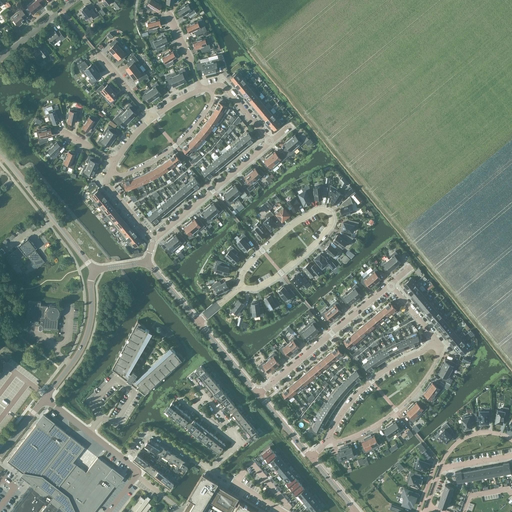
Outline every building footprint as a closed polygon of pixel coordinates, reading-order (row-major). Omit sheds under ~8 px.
[(41,4),(43,1),(42,0),(37,0),(28,8),(33,15),(43,7),(41,4)] [(115,0),(112,3),(117,9),(122,6),(117,0),(115,0)] [(147,2),(144,7),(150,11),(152,8),(157,11),(158,10),(159,10),(161,7),(160,6),(161,5),(158,3),(159,2),(156,0),(154,0),(154,1),(153,0),(149,0),(149,2),(147,2)] [(195,12),(192,6),(190,7),(188,4),(185,6),(184,4),(180,7),(181,8),(178,10),(179,11),(178,12),(180,16),(181,15),(182,16),(187,13),(189,16),(189,15),(191,18),(196,14),(195,12)] [(91,19),(96,15),(92,9),(90,11),(85,6),(79,11),(80,12),(78,13),(79,15),(80,17),(83,16),(85,19),(89,17),(91,19)] [(18,26),(26,21),(25,20),(25,19),(27,17),(21,9),(11,17),(18,26)] [(151,21),(147,22),(148,26),(147,26),(149,33),(156,31),(155,27),(161,26),(161,24),(162,24),(161,20),(159,20),(159,19),(156,20),(155,18),(151,20),(151,21)] [(188,27),(186,28),(188,32),(189,31),(190,33),(196,30),(198,35),(207,31),(203,24),(201,25),(199,21),(195,23),(194,21),(190,23),(190,25),(187,26),(188,27)] [(61,41),(65,38),(59,31),(57,33),(55,31),(46,37),(49,41),(50,42),(54,47),(55,46),(54,44),(60,39),(61,41)] [(166,37),(165,36),(163,37),(162,37),(161,36),(157,38),(158,39),(153,42),(157,51),(164,48),(163,45),(168,42),(168,41),(169,41),(167,37),(166,37)] [(195,47),(196,48),(202,46),(204,52),(211,50),(206,37),(202,39),(201,38),(197,39),(197,41),(194,42),(194,43),(193,43),(194,47),(195,47)] [(112,55),(122,46),(115,39),(110,43),(113,46),(109,49),(111,51),(109,52),(112,55)] [(49,53),(40,42),(34,47),(37,50),(33,54),(36,58),(35,59),(39,64),(44,60),(42,58),(45,56),(49,53)] [(122,46),(112,55),(115,58),(116,57),(118,59),(122,55),(124,58),(129,53),(122,46)] [(165,61),(163,62),(166,67),(173,64),(171,61),(176,57),(175,56),(176,56),(174,52),(173,53),(173,51),(169,53),(169,52),(165,54),(165,56),(162,57),(165,61)] [(130,65),(126,69),(127,71),(126,72),(128,75),(139,67),(133,59),(136,57),(134,54),(126,60),(130,65)] [(218,58),(209,61),(212,74),(216,73),(215,71),(218,71),(217,67),(220,66),(219,60),(224,59),(222,54),(218,55),(218,58)] [(83,62),(77,66),(80,69),(86,76),(97,68),(94,65),(93,66),(91,64),(88,66),(84,61),(83,62)] [(208,75),(212,74),(209,61),(196,64),(198,70),(204,69),(205,74),(208,73),(208,75)] [(146,74),(145,75),(139,67),(128,75),(131,78),(132,77),(134,79),(138,76),(140,79),(143,76),(145,78),(148,76),(146,74)] [(97,68),(86,76),(86,77),(87,75),(90,78),(88,80),(92,84),(97,80),(95,78),(99,74),(98,72),(99,71),(97,68)] [(175,73),(181,85),(184,84),(184,82),(186,81),(184,76),(187,75),(184,69),(179,71),(180,73),(176,75),(175,73)] [(232,77),(230,79),(233,82),(231,83),(233,85),(244,75),(244,74),(242,75),(239,72),(236,74),(235,73),(231,76),(232,77)] [(177,87),(181,85),(175,73),(166,77),(169,83),(172,82),(174,86),(177,85),(177,87)] [(238,88),(247,81),(244,77),(245,76),(244,75),(233,85),(234,87),(236,85),(238,88)] [(240,94),(252,84),(251,83),(250,85),(247,81),(238,88),(241,91),(239,93),(240,94)] [(160,97),(159,96),(161,94),(158,90),(161,88),(157,82),(152,86),(153,88),(150,90),(149,88),(155,98),(157,100),(160,97)] [(103,97),(113,88),(110,85),(109,86),(107,84),(103,88),(101,85),(96,90),(103,97)] [(246,97),(254,90),(251,87),(253,85),(252,84),(240,94),(242,96),(243,94),(246,97)] [(113,88),(103,97),(110,104),(115,100),(112,97),(116,94),(114,92),(116,91),(113,88)] [(157,100),(155,98),(149,88),(140,94),(144,99),(147,97),(150,102),(152,100),(153,102),(157,100)] [(254,90),(246,97),(249,100),(247,102),(248,103),(258,95),(254,90)] [(254,106),(262,99),(259,96),(261,94),(260,93),(258,95),(248,103),(249,105),(251,103),(254,106)] [(258,111),(266,104),(263,100),(265,99),(264,98),(262,99),(254,106),(252,108),(253,110),(255,108),(258,111)] [(224,112),(227,107),(222,104),(223,103),(220,101),(219,103),(219,102),(216,107),(224,112)] [(135,117),(134,116),(135,114),(132,110),(134,108),(129,103),(125,107),(127,109),(124,111),(122,110),(132,120),(135,117)] [(260,117),(271,107),(271,106),(269,108),(266,104),(258,111),(260,114),(258,116),(260,117)] [(52,106),(44,109),(45,114),(49,113),(50,116),(48,116),(49,121),(51,120),(52,123),(53,123),(54,124),(58,123),(57,122),(59,121),(57,115),(60,114),(58,107),(55,108),(53,109),(52,106)] [(226,113),(224,112),(216,107),(213,112),(223,118),(226,113)] [(265,120),(274,113),(271,110),(272,108),(271,107),(260,117),(261,119),(263,117),(265,120)] [(68,118),(67,122),(68,122),(68,123),(72,124),(73,123),(74,123),(75,117),(79,118),(80,111),(70,109),(69,114),(67,113),(66,118),(68,118)] [(122,110),(112,120),(117,125),(118,125),(123,120),(126,123),(128,121),(129,123),(132,120),(122,110)] [(220,123),(223,118),(213,112),(211,116),(218,121),(220,123)] [(267,126),(279,116),(278,115),(277,117),(274,113),(265,120),(268,123),(266,125),(267,126)] [(83,123),(84,124),(82,127),(83,127),(83,128),(86,131),(87,130),(88,131),(91,126),(94,128),(98,121),(100,119),(96,117),(95,119),(90,116),(87,120),(85,119),(83,123)] [(215,126),(218,121),(211,116),(208,120),(215,126)] [(279,116),(267,126),(269,128),(270,126),(273,130),(275,128),(276,129),(279,126),(278,125),(280,124),(281,122),(278,119),(280,117),(279,116)] [(212,130),(215,126),(208,120),(204,125),(212,130)] [(116,138),(115,137),(116,135),(112,132),(114,129),(108,125),(103,133),(114,141),(116,138)] [(208,135),(212,130),(204,125),(201,129),(208,135)] [(41,130),(36,132),(39,142),(40,145),(46,142),(46,140),(45,137),(51,135),(51,134),(52,134),(51,129),(50,130),(49,128),(46,129),(46,128),(41,129),(41,130)] [(205,139),(208,135),(201,129),(198,133),(205,139)] [(242,134),(250,143),(254,139),(250,135),(252,134),(250,132),(248,133),(246,130),(242,134)] [(112,145),(114,141),(103,133),(102,134),(104,135),(102,138),(100,137),(97,142),(102,145),(104,143),(109,146),(110,144),(112,145)] [(201,143),(205,139),(198,133),(194,137),(201,143)] [(245,146),(250,143),(242,134),(243,136),(240,139),(238,137),(238,138),(245,146)] [(302,135),(301,137),(298,139),(295,135),(292,137),(291,135),(288,138),(297,148),(305,142),(304,141),(306,140),(302,135)] [(202,145),(194,137),(191,141),(197,147),(199,149),(202,145)] [(241,150),(245,146),(238,138),(234,141),(241,150)] [(288,147),(283,152),(287,157),(297,148),(288,138),(286,140),(287,141),(285,143),(288,147)] [(193,151),(197,147),(191,141),(187,144),(195,153),(195,152),(193,151)] [(237,153),(241,150),(234,141),(230,144),(237,153)] [(57,143),(56,142),(53,144),(52,143),(49,146),(50,148),(46,151),(53,159),(59,154),(56,151),(61,147),(60,146),(61,145),(58,142),(57,143)] [(191,157),(195,153),(187,144),(183,148),(182,149),(184,152),(185,151),(189,155),(191,157)] [(233,157),(237,153),(230,144),(229,145),(231,147),(227,150),(233,157)] [(229,160),(233,157),(227,150),(223,153),(229,160)] [(69,153),(68,152),(67,155),(65,155),(63,159),(65,160),(63,164),(72,168),(75,162),(72,160),(74,155),(73,154),(74,153),(70,151),(69,153)] [(272,152),(269,154),(277,165),(287,157),(283,152),(278,156),(275,151),(273,153),(272,152)] [(225,164),(229,160),(223,153),(219,157),(225,164)] [(181,161),(178,157),(179,156),(177,154),(176,155),(175,154),(171,157),(176,165),(181,161)] [(270,171),(277,165),(269,154),(266,157),(267,158),(265,160),(268,164),(266,166),(270,171)] [(99,166),(97,166),(98,163),(93,161),(95,158),(89,155),(86,161),(88,162),(87,165),(85,164),(85,165),(97,170),(99,166)] [(172,168),(176,165),(171,157),(170,158),(167,161),(172,168)] [(221,167),(225,164),(219,157),(215,160),(221,167)] [(216,171),(221,167),(215,160),(211,164),(216,171)] [(167,171),(172,168),(167,161),(162,163),(167,171)] [(162,174),(167,171),(162,163),(158,166),(162,174)] [(212,174),(216,171),(211,164),(206,167),(212,174)] [(96,174),(97,170),(85,165),(81,174),(87,176),(88,173),(93,175),(94,173),(96,174)] [(158,177),(162,174),(158,166),(153,169),(158,177)] [(208,178),(212,174),(206,167),(202,171),(201,172),(203,175),(205,174),(208,178)] [(249,171),(257,182),(258,182),(256,180),(259,178),(260,179),(265,175),(261,170),(258,172),(255,168),(253,170),(252,169),(249,171)] [(153,179),(158,177),(153,169),(149,171),(153,179)] [(148,182),(153,179),(149,171),(144,174),(148,182)] [(257,182),(249,171),(246,174),(247,175),(245,177),(248,181),(244,184),(248,189),(257,182)] [(143,184),(148,182),(144,174),(139,176),(143,184)] [(188,179),(196,188),(200,184),(197,180),(198,179),(196,177),(195,178),(193,175),(188,179)] [(135,178),(134,178),(138,186),(139,189),(144,187),(143,184),(139,176),(135,178)] [(132,188),(138,186),(134,178),(129,180),(132,188)] [(192,191),(196,188),(188,179),(190,181),(186,184),(192,191)] [(127,190),(132,188),(129,180),(124,182),(123,183),(124,186),(125,185),(127,190)] [(188,195),(192,191),(186,184),(182,188),(188,195)] [(232,185),(229,188),(236,197),(239,194),(241,196),(245,192),(244,190),(246,188),(244,185),(241,187),(238,189),(235,185),(233,187),(232,185)] [(311,201),(308,195),(311,194),(309,185),(302,188),(303,192),(299,194),(304,205),(305,204),(309,202),(311,201)] [(335,190),(336,189),(331,185),(329,195),(333,198),(331,201),(336,204),(338,201),(339,202),(343,196),(335,190)] [(323,194),(326,195),(327,187),(327,188),(321,187),(320,186),(314,187),(315,191),(313,191),(314,196),(315,195),(315,199),(322,198),(321,194),(323,194)] [(347,190),(344,195),(348,198),(354,192),(350,186),(347,189),(347,190)] [(183,198),(188,195),(182,188),(178,191),(183,198)] [(233,199),(236,197),(229,188),(226,190),(227,192),(225,193),(228,197),(226,200),(230,205),(235,201),(233,199)] [(92,203),(104,193),(103,191),(101,193),(98,190),(96,191),(95,190),(92,193),(93,194),(91,196),(90,197),(93,200),(91,202),(92,203)] [(179,202),(183,198),(178,191),(174,195),(179,202)] [(97,206),(106,199),(103,196),(105,194),(104,193),(92,203),(93,204),(94,202),(97,206)] [(175,205),(179,202),(174,195),(169,198),(175,205)] [(344,207),(340,208),(342,212),(341,212),(342,215),(343,215),(343,216),(355,212),(352,204),(353,204),(350,197),(343,202),(345,206),(344,207)] [(171,209),(175,205),(169,198),(165,202),(171,209)] [(294,199),(293,198),(287,202),(293,212),(299,208),(297,205),(299,203),(296,198),(294,199)] [(100,212),(112,202),(110,200),(108,202),(106,199),(97,206),(100,210),(99,211),(100,212)] [(105,215),(114,208),(111,205),(113,204),(112,202),(100,212),(101,213),(102,212),(105,215)] [(167,212),(171,209),(165,202),(161,205),(167,212)] [(207,206),(216,217),(223,210),(219,205),(217,207),(213,203),(211,205),(210,204),(207,206)] [(163,216),(167,212),(161,205),(157,209),(155,207),(163,216)] [(288,212),(287,212),(281,205),(274,211),(282,220),(287,216),(288,217),(290,215),(288,212)] [(216,217),(207,206),(204,209),(205,210),(203,211),(207,216),(204,218),(208,223),(213,219),(211,217),(214,215),(216,217)] [(159,219),(163,216),(155,207),(151,210),(159,219)] [(109,220),(117,213),(119,211),(118,210),(116,211),(114,208),(105,215),(108,219),(107,220),(107,221),(109,220)] [(154,223),(159,219),(151,210),(153,212),(148,216),(149,216),(148,217),(150,220),(151,219),(154,223)] [(277,225),(273,220),(276,218),(271,211),(266,215),(268,218),(264,221),(264,222),(270,230),(271,230),(277,225),(277,224),(277,225)] [(111,226),(123,216),(122,214),(120,216),(117,213),(109,220),(112,223),(110,225),(111,226)] [(117,229),(125,222),(123,219),(124,217),(123,216),(111,226),(112,227),(114,225),(117,229)] [(188,222),(197,232),(205,226),(200,221),(198,223),(194,219),(192,221),(191,219),(188,222)] [(352,220),(351,224),(344,222),(343,223),(342,223),(342,226),(343,226),(342,229),(352,232),(353,228),(357,229),(359,222),(352,220)] [(263,231),(263,230),(264,228),(265,229),(266,229),(259,221),(254,225),(256,227),(252,231),(259,240),(266,234),(263,231)] [(119,235),(131,225),(130,223),(128,225),(125,222),(117,229),(120,233),(118,234),(119,235)] [(197,233),(197,232),(188,222),(185,224),(186,226),(184,227),(188,231),(185,234),(189,239),(194,235),(193,233),(195,231),(197,233)] [(124,238),(133,231),(130,228),(132,227),(131,225),(119,235),(120,236),(121,235),(124,238)] [(127,244),(139,234),(137,233),(135,234),(133,231),(124,238),(127,242),(126,243),(127,244)] [(238,245),(241,249),(242,248),(244,250),(245,250),(246,251),(249,248),(249,247),(250,246),(246,241),(248,239),(244,233),(239,237),(240,239),(237,242),(239,244),(238,245)] [(139,234),(127,244),(128,245),(129,244),(132,248),(135,245),(136,246),(140,243),(139,242),(141,241),(138,237),(140,236),(139,234)] [(350,243),(354,238),(345,234),(342,238),(338,234),(333,240),(343,247),(346,243),(348,244),(350,242),(350,243)] [(169,238),(178,248),(186,242),(181,237),(179,239),(175,235),(173,236),(172,235),(169,238)] [(27,238),(25,240),(21,242),(22,243),(18,245),(20,247),(7,257),(13,264),(25,254),(26,255),(27,255),(38,267),(45,262),(35,249),(37,248),(34,244),(32,240),(31,241),(30,239),(27,238)] [(171,255),(178,248),(169,238),(166,240),(167,241),(165,243),(169,247),(166,249),(171,255)] [(333,257),(336,254),(338,256),(342,251),(338,247),(336,250),(329,244),(328,245),(327,246),(326,247),(326,248),(325,249),(333,257)] [(227,258),(230,261),(231,260),(234,263),(235,262),(236,262),(239,259),(238,258),(239,257),(234,253),(236,251),(231,246),(227,250),(228,252),(225,255),(228,257),(227,258)] [(400,263),(397,258),(399,256),(395,251),(391,255),(392,257),(389,259),(396,268),(399,266),(398,264),(400,263)] [(315,258),(319,263),(318,264),(318,265),(321,268),(322,269),(323,268),(325,266),(326,268),(329,266),(332,269),(335,267),(331,261),(328,263),(327,263),(327,262),(325,259),(326,259),(323,256),(323,257),(320,254),(315,258)] [(345,255),(341,259),(346,263),(350,259),(345,255)] [(394,270),(396,268),(389,259),(386,262),(385,260),(380,264),(384,269),(387,267),(390,271),(392,269),(394,270)] [(218,273),(223,275),(223,273),(227,274),(227,273),(228,273),(230,269),(228,269),(229,268),(223,266),(224,263),(217,260),(214,270),(219,272),(218,273)] [(314,274),(317,277),(322,273),(314,264),(315,265),(313,267),(313,266),(312,266),(309,263),(303,268),(310,277),(314,274)] [(377,275),(380,273),(376,268),(368,274),(377,284),(380,282),(379,281),(381,279),(377,275)] [(291,278),(298,287),(304,282),(308,287),(311,285),(305,277),(302,280),(297,274),(295,276),(295,275),(291,278)] [(374,287),(377,284),(368,274),(360,280),(365,285),(367,283),(371,287),(373,286),(374,287)] [(417,281),(416,280),(415,282),(412,278),(410,279),(408,280),(407,279),(404,282),(405,284),(403,285),(406,288),(404,290),(405,291),(417,281)] [(416,284),(418,282),(417,281),(405,291),(406,293),(408,291),(411,294),(419,287),(416,284)] [(214,290),(217,289),(219,293),(221,292),(222,293),(226,291),(225,290),(228,288),(228,287),(229,286),(227,283),(226,283),(225,282),(220,285),(218,282),(212,285),(214,290)] [(361,296),(358,291),(360,289),(356,284),(348,290),(357,301),(360,298),(359,297),(361,296)] [(279,290),(278,291),(280,294),(279,295),(282,298),(284,297),(284,298),(282,299),(283,301),(284,300),(287,303),(292,300),(290,298),(295,295),(290,289),(287,291),(284,286),(282,287),(282,286),(278,289),(279,290)] [(424,290),(422,291),(419,287),(411,294),(414,297),(412,299),(413,301),(425,291),(424,290)] [(354,303),(357,301),(348,290),(348,291),(349,292),(347,295),(345,293),(341,297),(345,302),(347,300),(351,304),(353,302),(354,303)] [(424,293),(426,292),(425,291),(413,301),(414,302),(416,300),(419,303),(427,296),(424,293)] [(266,302),(265,303),(267,307),(269,306),(270,309),(274,306),(275,308),(280,305),(276,299),(273,300),(270,295),(269,296),(268,295),(265,297),(265,298),(264,299),(266,302)] [(432,299),(430,300),(427,296),(419,303),(421,307),(419,308),(421,310),(433,300),(432,299)] [(238,300),(236,303),(235,302),(232,306),(233,307),(230,311),(238,317),(243,311),(240,309),(244,304),(243,303),(243,302),(240,300),(239,301),(238,300)] [(432,302),(433,301),(433,300),(421,310),(422,311),(424,310),(426,313),(435,306),(432,302)] [(57,318),(58,318),(59,317),(60,316),(61,314),(61,313),(61,312),(61,311),(61,309),(60,308),(60,307),(59,306),(58,306),(57,305),(56,304),(54,304),(53,304),(52,304),(50,304),(49,305),(48,306),(41,305),(41,302),(29,301),(28,313),(27,313),(27,314),(26,314),(26,315),(26,316),(26,317),(27,317),(27,318),(28,318),(27,325),(31,325),(31,324),(34,325),(35,319),(39,319),(39,313),(45,313),(46,315),(46,316),(47,317),(48,318),(49,319),(50,319),(51,320),(52,320),(54,320),(55,320),(56,319),(57,318)] [(341,312),(338,308),(340,306),(336,301),(329,307),(337,317),(340,315),(339,314),(341,312)] [(252,307),(250,308),(251,312),(253,312),(253,317),(264,316),(263,309),(259,309),(259,303),(257,303),(257,302),(253,302),(253,304),(252,304),(252,307)] [(396,309),(397,308),(395,305),(393,306),(390,302),(386,306),(392,313),(391,313),(393,315),(397,311),(396,309)] [(387,316),(391,313),(392,313),(386,306),(381,309),(387,316)] [(439,308),(438,309),(435,306),(426,313),(429,316),(427,317),(428,319),(440,309),(439,308)] [(334,320),(337,317),(329,307),(328,307),(330,309),(327,311),(325,310),(321,313),(325,318),(328,316),(331,320),(333,319),(334,320)] [(383,320),(387,316),(381,309),(377,313),(383,320)] [(439,311),(441,310),(440,309),(428,319),(430,320),(431,319),(434,322),(442,315),(439,311)] [(57,330),(58,318),(57,318),(56,319),(55,320),(54,320),(52,320),(51,320),(50,319),(49,319),(48,318),(47,317),(46,316),(46,315),(45,313),(39,313),(39,319),(35,319),(34,325),(39,325),(38,328),(40,330),(41,330),(42,329),(42,328),(45,328),(45,329),(48,329),(51,329),(57,330)] [(379,323),(383,320),(377,313),(373,316),(379,323)] [(447,317),(445,318),(442,315),(434,322),(437,325),(435,327),(436,328),(448,318),(447,317)] [(375,327),(379,323),(373,316),(369,320),(375,327)] [(450,324),(447,320),(449,319),(448,318),(436,328),(437,330),(439,328),(442,331),(450,324)] [(319,331),(315,327),(318,324),(314,319),(306,326),(315,336),(318,334),(317,333),(319,331)] [(371,330),(375,327),(369,320),(365,323),(371,330)] [(367,334),(371,330),(365,323),(361,327),(367,334)] [(131,375),(127,374),(150,331),(137,324),(113,368),(113,369),(127,380),(128,379),(131,382),(131,383),(145,395),(183,361),(173,350),(137,382),(135,379),(138,374),(134,371),(131,375)] [(455,326),(453,328),(450,324),(442,331),(444,334),(442,336),(444,337),(456,327),(455,326)] [(312,339),(315,336),(306,326),(298,332),(303,337),(305,335),(309,339),(311,338),(312,339)] [(363,337),(367,334),(361,327),(357,330),(364,339),(363,337)] [(458,333),(455,330),(456,328),(456,327),(444,337),(445,339),(447,337),(449,340),(458,333)] [(360,342),(364,339),(357,330),(352,334),(358,341),(358,340),(360,342)] [(419,334),(417,335),(416,332),(411,334),(415,345),(420,343),(418,338),(420,338),(419,334)] [(462,336),(461,337),(458,333),(449,340),(452,343),(450,345),(451,346),(463,337),(462,336)] [(354,344),(358,341),(352,334),(348,337),(354,344)] [(410,347),(415,345),(411,334),(405,336),(406,338),(410,347)] [(299,347),(296,343),(298,341),(294,336),(289,340),(291,341),(288,344),(295,353),(298,350),(297,349),(299,347)] [(356,346),(354,344),(348,337),(344,341),(347,345),(346,346),(348,348),(350,347),(350,348),(352,350),(356,346)] [(465,342),(463,339),(464,338),(463,337),(451,346),(453,348),(455,346),(457,349),(465,342)] [(405,349),(410,347),(406,338),(401,341),(405,349)] [(395,341),(390,343),(391,345),(396,354),(400,351),(396,343),(395,341)] [(400,351),(405,349),(401,341),(396,343),(400,351)] [(463,353),(464,354),(468,351),(466,350),(470,347),(466,343),(468,342),(467,341),(465,342),(457,349),(455,351),(457,353),(458,351),(461,354),(463,353)] [(390,343),(386,346),(387,348),(391,356),(396,354),(391,345),(390,343)] [(292,355),(295,353),(288,344),(285,346),(283,345),(279,349),(283,354),(286,351),(289,356),(291,354),(292,355)] [(391,356),(387,348),(386,346),(380,349),(382,351),(386,359),(391,356)] [(342,354),(343,353),(341,350),(340,351),(336,347),(332,351),(338,358),(339,360),(344,356),(342,354)] [(334,361),(338,358),(332,351),(328,354),(334,361)] [(382,361),(386,359),(382,351),(377,354),(382,361)] [(279,364),(276,360),(279,357),(274,352),(270,356),(271,358),(268,360),(275,369),(278,367),(277,366),(279,364)] [(371,355),(372,357),(378,364),(382,361),(377,354),(376,352),(371,355)] [(330,364),(334,361),(328,354),(324,357),(330,364)] [(332,366),(330,364),(324,357),(320,361),(325,368),(327,370),(332,366)] [(373,367),(378,364),(372,357),(368,360),(373,367)] [(272,372),(275,369),(268,360),(265,363),(264,361),(259,365),(263,370),(266,368),(269,372),(271,370),(272,372)] [(369,371),(373,367),(368,360),(363,364),(362,365),(364,368),(366,367),(369,371)] [(321,371),(325,368),(320,361),(316,364),(321,371)] [(452,373),(457,364),(451,361),(450,364),(445,361),(443,364),(442,363),(440,366),(452,373)] [(317,375),(321,371),(316,364),(311,368),(317,375)] [(198,377),(206,370),(202,365),(194,372),(198,377)] [(447,382),(452,373),(440,366),(439,369),(440,370),(439,372),(443,375),(442,378),(447,382)] [(313,378),(317,375),(311,368),(307,371),(313,378)] [(358,373),(359,372),(357,369),(356,370),(352,374),(358,380),(362,377),(358,373)] [(202,381),(210,375),(206,370),(198,377),(201,380),(202,381)] [(309,382),(313,378),(307,371),(303,375),(309,382)] [(354,384),(358,380),(352,374),(347,378),(354,384)] [(213,379),(211,376),(210,375),(202,381),(206,385),(213,379)] [(305,385),(309,382),(303,375),(299,378),(306,387),(307,387),(305,385)] [(302,391),(306,387),(299,378),(295,382),(302,391)] [(350,388),(354,384),(347,378),(343,382),(350,388)] [(209,390),(217,383),(213,379),(206,385),(209,390)] [(302,391),(295,382),(291,385),(296,392),(301,389),(302,391)] [(347,392),(350,388),(343,382),(340,386),(347,392)] [(213,394),(221,388),(217,383),(209,390),(213,394)] [(438,383),(436,386),(432,383),(430,385),(429,384),(427,387),(438,395),(444,388),(438,383)] [(347,392),(340,386),(338,384),(334,388),(343,396),(347,392)] [(292,396),(296,392),(291,385),(286,389),(292,396)] [(432,403),(438,395),(427,387),(424,390),(426,391),(424,393),(428,396),(426,399),(432,403)] [(217,399),(224,392),(221,388),(213,394),(215,397),(216,398),(217,399)] [(340,400),(343,396),(334,388),(331,393),(340,400)] [(288,399),(292,396),(286,389),(282,392),(286,396),(284,397),(287,400),(288,399)] [(220,403),(228,396),(224,392),(217,399),(220,403)] [(337,404),(340,400),(331,393),(327,398),(329,399),(337,404)] [(224,407),(232,401),(228,396),(220,403),(224,407)] [(334,408),(337,404),(329,399),(326,403),(334,408)] [(230,413),(236,408),(234,406),(235,405),(232,401),(224,407),(227,411),(228,410),(230,413)] [(422,404),(420,406),(416,402),(414,404),(413,403),(410,406),(420,415),(427,408),(422,404)] [(177,407),(172,403),(166,411),(171,415),(177,407)] [(331,413),(334,408),(326,403),(325,406),(323,408),(331,413)] [(411,415),(406,420),(411,426),(421,416),(420,415),(410,406),(408,408),(409,409),(407,411),(411,415)] [(175,418),(182,410),(177,407),(171,415),(175,418)] [(331,413),(323,408),(321,407),(318,412),(320,413),(328,418),(331,413)] [(503,411),(497,410),(495,422),(496,422),(496,423),(501,424),(501,423),(502,423),(503,419),(506,420),(509,408),(504,407),(503,411)] [(234,420),(242,413),(238,408),(237,409),(236,408),(230,413),(231,414),(230,415),(234,420)] [(485,423),(488,423),(488,419),(492,419),(492,408),(487,408),(487,410),(480,410),(480,415),(478,415),(478,419),(480,419),(480,424),(485,424),(485,423)] [(180,422),(186,414),(186,413),(184,412),(182,410),(175,418),(180,422)] [(238,424),(246,418),(242,413),(234,420),(238,424)] [(326,422),(328,418),(320,413),(318,418),(326,422)] [(190,417),(189,416),(186,414),(180,422),(184,425),(185,424),(187,426),(192,420),(189,418),(190,417)] [(472,414),(462,417),(462,419),(464,429),(467,428),(467,429),(471,428),(471,427),(470,421),(473,420),(472,414)] [(43,415),(6,461),(23,474),(21,477),(34,486),(36,483),(53,497),(62,504),(60,507),(66,511),(71,511),(72,511),(94,511),(121,476),(97,457),(86,472),(72,461),(84,447),(43,415)] [(242,428),(249,422),(246,418),(238,424),(242,428)] [(323,426),(326,422),(318,418),(315,422),(323,426)] [(193,432),(199,424),(198,423),(194,420),(193,421),(192,420),(187,426),(188,427),(188,428),(193,432)] [(313,421),(309,429),(312,431),(311,432),(316,435),(318,430),(321,432),(323,426),(315,422),(313,421)] [(401,424),(398,426),(395,421),(393,423),(392,421),(389,424),(397,435),(405,429),(401,424)] [(245,433),(253,426),(249,422),(242,428),(245,433)] [(440,428),(442,431),(438,435),(446,443),(453,436),(448,432),(452,429),(447,423),(440,428)] [(197,435),(203,427),(200,424),(199,424),(193,432),(197,435)] [(396,435),(397,435),(389,424),(385,426),(386,427),(384,429),(387,433),(385,435),(388,441),(393,437),(392,435),(395,433),(396,435)] [(203,427),(197,435),(202,439),(208,431),(207,430),(205,428),(206,426),(205,425),(203,427)] [(249,437),(257,431),(253,426),(245,433),(249,437)] [(206,442),(212,434),(209,432),(208,431),(202,439),(206,442)] [(252,441),(257,437),(260,435),(257,431),(249,437),(252,441)] [(306,431),(302,433),(308,439),(311,437),(306,431)] [(211,446),(217,438),(212,434),(206,442),(211,446)] [(379,438),(376,440),(374,435),(371,436),(371,435),(367,437),(373,449),(382,444),(379,438)] [(365,453),(373,449),(367,437),(364,438),(364,440),(362,441),(365,446),(362,447),(365,453)] [(215,449),(221,441),(217,438),(211,446),(215,449)] [(152,449),(156,443),(150,439),(148,442),(148,441),(145,445),(152,449)] [(215,449),(219,453),(225,445),(221,441),(215,449)] [(158,453),(161,446),(156,443),(152,449),(158,453)] [(419,459),(416,467),(419,468),(419,469),(423,470),(423,469),(425,470),(427,466),(428,467),(429,464),(428,463),(425,462),(426,460),(430,457),(425,450),(426,450),(421,443),(417,446),(423,452),(421,453),(425,458),(424,461),(419,459)] [(356,450),(352,451),(351,446),(348,447),(348,445),(344,446),(348,459),(349,459),(348,457),(351,456),(352,458),(358,456),(356,450)] [(161,446),(158,453),(163,456),(167,450),(161,446)] [(339,463),(348,459),(344,446),(340,448),(341,449),(338,450),(340,455),(337,456),(339,463)] [(270,447),(260,455),(264,459),(274,451),(270,447)] [(167,450),(163,456),(166,458),(165,460),(167,462),(169,460),(173,453),(167,450)] [(274,451),(264,459),(266,458),(269,462),(278,454),(277,455),(274,451)] [(174,463),(178,457),(173,453),(169,460),(174,463)] [(143,459),(138,454),(137,454),(133,460),(138,465),(143,459)] [(269,462),(270,461),(273,465),(281,459),(278,454),(269,462)] [(180,466),(184,460),(178,457),(174,463),(180,466)] [(144,469),(148,463),(143,459),(138,465),(144,469)] [(281,459),(273,465),(277,469),(285,463),(281,459)] [(184,460),(180,466),(186,470),(190,463),(184,460)] [(149,473),(154,467),(148,463),(144,469),(149,473)] [(285,463),(277,469),(280,473),(279,475),(288,467),(285,463)] [(154,467),(149,473),(154,477),(159,471),(155,468),(157,466),(155,465),(154,467)] [(288,467),(279,475),(282,479),(292,471),(288,467)] [(159,481),(164,475),(159,471),(154,477),(159,481)] [(292,471),(282,479),(284,478),(287,482),(286,482),(295,475),(292,471)] [(411,472),(407,482),(408,482),(408,483),(411,484),(411,485),(415,486),(415,485),(419,486),(420,484),(422,480),(415,477),(416,474),(411,472)] [(164,475),(159,481),(164,485),(169,479),(166,477),(168,474),(166,473),(164,475)] [(191,499),(183,511),(200,511),(209,497),(212,498),(210,502),(227,511),(230,511),(239,498),(217,485),(218,482),(203,473),(189,497),(191,499)] [(295,475),(286,482),(290,487),(298,480),(295,476),(295,475)] [(164,485),(170,489),(174,483),(169,479),(164,485)] [(298,480),(290,487),(293,491),(292,492),(301,484),(298,480)] [(34,486),(19,505),(28,511),(35,511),(43,502),(46,505),(53,497),(36,483),(34,486)] [(306,487),(305,488),(301,484),(292,492),(295,496),(306,487)] [(454,488),(445,485),(443,490),(452,493),(454,488)] [(306,487),(295,496),(296,496),(298,494),(301,498),(309,492),(306,487)] [(415,496),(416,493),(404,489),(402,495),(405,496),(404,501),(405,501),(404,504),(410,506),(411,503),(413,504),(416,497),(415,496)] [(452,493),(443,490),(441,495),(450,498),(452,493)] [(309,492),(301,498),(305,502),(313,496),(309,492)] [(450,498),(441,495),(439,500),(448,503),(450,498)] [(148,509),(152,505),(147,502),(149,500),(146,498),(145,499),(141,496),(128,511),(135,511),(137,510),(138,511),(150,511),(151,511),(148,509)] [(313,496),(305,502),(308,507),(316,500),(313,496)] [(46,505),(43,510),(46,511),(55,511),(62,504),(53,497),(46,505)] [(316,500),(308,507),(312,511),(320,504),(316,500)] [(448,503),(439,500),(438,506),(446,509),(448,503)] [(256,511),(240,502),(233,511),(256,511)]
